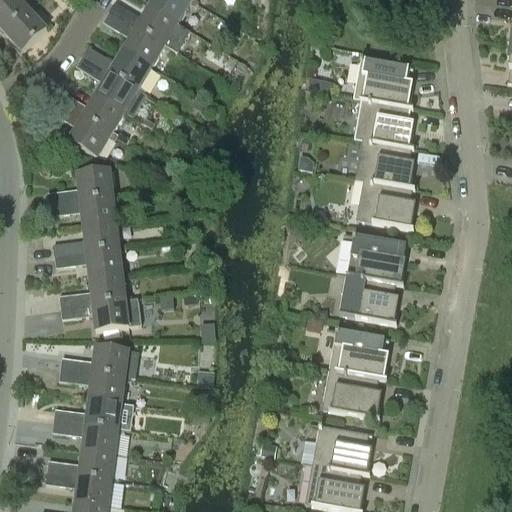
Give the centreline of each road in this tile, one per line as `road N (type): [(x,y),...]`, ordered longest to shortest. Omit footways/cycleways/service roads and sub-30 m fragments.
road 1 (residential): [(430,511),(477,222),(455,0)]
road 2 (residential): [(0,391),(12,213),(0,130)]
road 3 (residential): [(0,95),(46,80),(103,0)]
